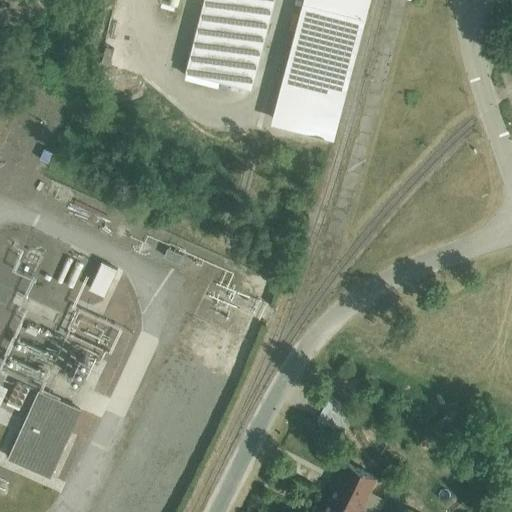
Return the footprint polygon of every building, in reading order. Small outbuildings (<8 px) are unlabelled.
[(190,0),(206,4),(186,79),(251,96),(276,0),(190,0)] [(378,0),(310,0),(277,132),(341,148),(378,0)] [(36,397),(9,463),(55,482),(83,416),(36,397)] [(360,511),(377,476),(347,461),(329,496),(360,511)] [(359,511),(360,511),(329,496),(322,511),(359,511)]
